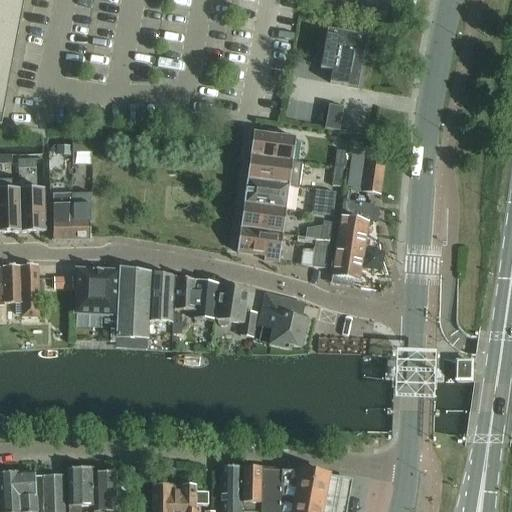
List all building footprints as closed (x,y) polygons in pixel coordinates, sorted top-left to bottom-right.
[(0,0),(0,129),(2,130),(5,114),(0,113),(0,90),(16,0),(0,0)] [(330,30),(323,71),(332,73),(330,85),(358,90),(368,37),(330,30)] [(330,112),(327,134),(343,136),(344,126),(346,115),(346,114),(330,112)] [(254,135),(251,159),(293,165),(293,164),(297,141),(254,135)] [(74,145),(73,154),(93,154),(93,147),(93,145),(74,145)] [(71,148),(57,148),(57,157),(71,157),(71,148)] [(371,151),(364,194),(381,197),(388,153),(371,151)] [(337,153),(335,170),(343,171),(346,154),(337,153)] [(13,158),(0,158),(0,167),(13,167),(13,158)] [(250,172),(248,182),(290,188),(300,189),(303,166),(293,164),(293,165),(251,159),(251,160),(250,172)] [(37,165),(19,165),(19,167),(19,174),(37,173),(37,165)] [(335,170),(333,188),(341,189),(343,171),(335,170)] [(246,196),(245,206),(287,212),(290,188),(248,182),(248,184),(246,196)] [(20,183),(0,183),(0,236),(21,236),(21,193),(20,183)] [(45,192),(21,193),(21,236),(46,236),(45,200),(45,194),(45,192)] [(329,193),(325,217),(333,218),(336,194),(329,193)] [(72,195),(54,196),(54,203),(54,245),(73,245),(72,195)] [(92,195),(72,195),(73,245),(91,244),(91,239),(91,232),(92,226),(92,195)] [(332,272),(331,278),(359,282),(369,222),(371,208),(371,207),(344,202),(342,219),(340,219),(332,272)] [(243,220),(242,229),(284,235),(287,212),(245,206),(245,208),(243,220)] [(324,224),(321,241),(331,242),(332,226),(324,224)] [(240,242),(238,255),(266,259),(265,263),(280,265),(284,235),(242,229),(241,233),(240,242)] [(316,245),(313,270),(327,271),(330,247),(321,246),(316,245)] [(39,270),(7,271),(7,306),(15,306),(15,316),(24,316),(24,320),(40,320),(39,270)] [(120,276),(117,317),(117,340),(148,341),(148,325),(151,276),(120,270),(120,276)] [(76,273),(74,316),(117,317),(120,276),(76,273)] [(151,276),(148,325),(174,326),(176,313),(178,280),(177,280),(151,276)] [(75,291),(74,279),(56,280),(56,291),(75,291)] [(178,280),(176,313),(196,315),(196,322),(217,322),(222,289),(178,280)] [(222,289),(217,322),(242,328),(242,337),(252,339),(256,316),(246,313),(249,294),(222,289)] [(266,297),(259,327),(274,331),(270,347),(283,350),(284,346),(301,350),(308,323),(302,321),(305,306),(266,297)] [(184,326),(174,326),(175,337),(184,337),(184,326)] [(458,365),(458,381),(468,381),(469,366),(461,365),(458,365)] [(92,470),(69,471),(70,511),(81,511),(81,510),(94,509),(93,477),(92,470)] [(243,511),(244,471),(223,471),(223,511),(243,511)] [(244,471),(243,511),(261,511),(263,472),(244,471)] [(263,472),(261,511),(322,511),(330,481),(327,480),(302,475),(299,478),(283,475),(283,472),(263,472)] [(36,511),(35,474),(1,476),(3,511),(36,511)] [(119,511),(118,476),(93,477),(94,509),(93,511),(119,511)] [(65,511),(64,480),(44,481),(45,511),(65,511)] [(345,511),(351,485),(330,481),(322,511),(345,511)] [(180,511),(181,489),(153,490),(153,511),(180,511)] [(194,489),(181,489),(180,511),(198,511),(199,509),(206,509),(206,497),(195,497),(194,489)]
